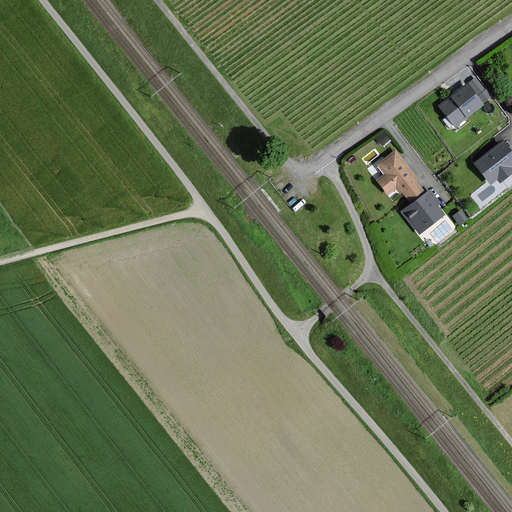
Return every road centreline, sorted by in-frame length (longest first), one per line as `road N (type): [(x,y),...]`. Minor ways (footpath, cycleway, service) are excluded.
road 1 (unclassified): [(204,208),(42,0)]
road 2 (unclassified): [(324,159),(304,167),(287,161),(157,0)]
road 3 (unclassified): [(444,511),(295,333)]
road 4 (unclassified): [(324,159),(511,26)]
road 5 (unclassified): [(371,265),(511,442)]
road 6 (unclassified): [(0,261),(204,208)]
road 7 (unclassified): [(295,333),(204,208)]
